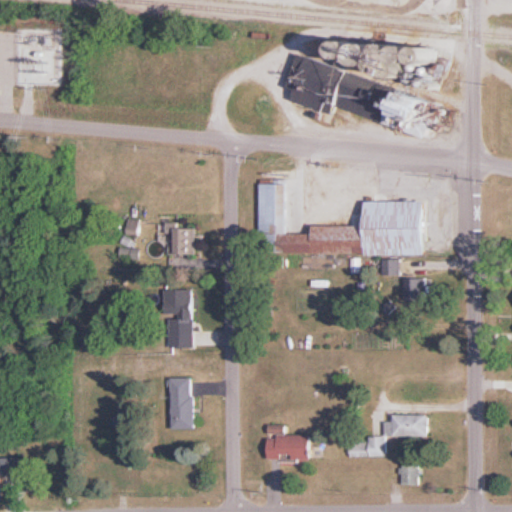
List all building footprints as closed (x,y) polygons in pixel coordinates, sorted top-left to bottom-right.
[(338,107),(434,137),(446,100),(300,55),(290,87),(299,90),(295,101),(336,114),(338,107)] [(288,231),(288,182),(263,182),(262,251),(429,253),(430,199),(370,198),(369,224),(316,223),(316,231),(288,231)] [(178,254),(197,254),(197,226),(178,226),(178,254)] [(407,278),(407,299),(430,299),(430,278),(407,278)] [(195,287),(167,288),(167,314),(172,314),(172,348),(195,347),(195,287)] [(197,377),(174,377),(174,427),(197,427),(197,377)] [(314,434),(271,434),(271,458),(314,458),(314,434)] [(0,498),(5,498),(5,476),(22,476),(22,457),(2,457),(2,464),(0,463),(0,498)] [(403,460),(403,484),(422,484),(422,460),(403,460)]
